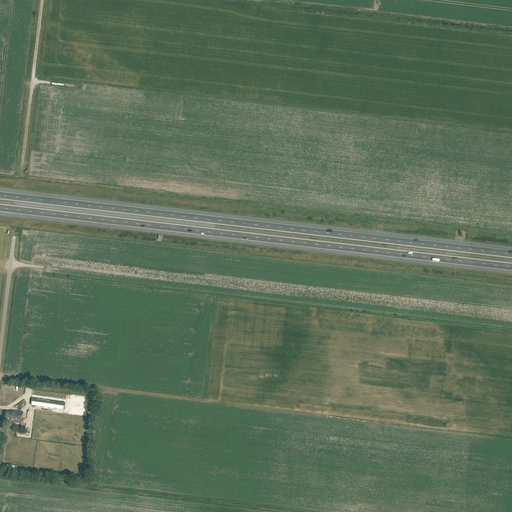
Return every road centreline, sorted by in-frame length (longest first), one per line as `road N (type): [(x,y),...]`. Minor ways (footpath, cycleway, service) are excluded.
road 1 (motorway): [(511,254),(0,195)]
road 2 (motorway): [(0,208),(511,267)]
road 3 (unclassified): [(21,173),(42,0)]
